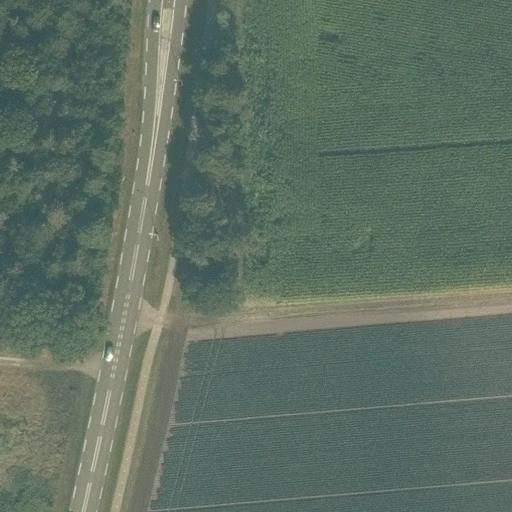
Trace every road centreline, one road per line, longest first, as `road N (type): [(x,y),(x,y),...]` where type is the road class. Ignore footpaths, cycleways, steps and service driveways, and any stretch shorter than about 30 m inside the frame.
road 1 (primary): [(84,511),(166,31)]
road 2 (track): [(511,295),(120,322)]
